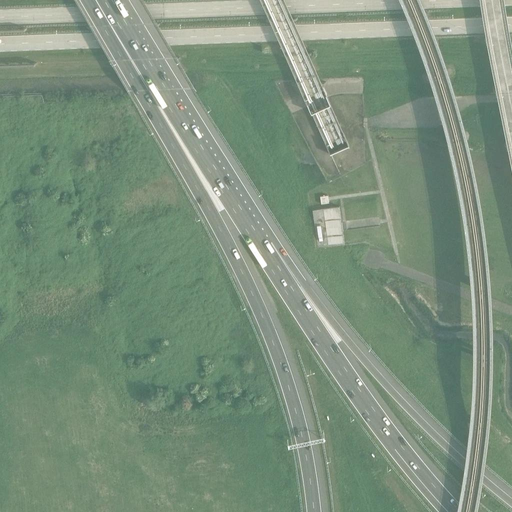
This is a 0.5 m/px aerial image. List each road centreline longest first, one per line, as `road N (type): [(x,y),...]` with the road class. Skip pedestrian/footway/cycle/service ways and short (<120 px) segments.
road 1 (secondary): [(0,44),(511,27)]
road 2 (secondary): [(480,0),(0,18)]
road 3 (motorway): [(315,511),(273,343),(154,79)]
road 4 (motorway): [(511,502),(405,407),(261,247)]
road 5 (motorway): [(395,445),(261,247)]
road 6 (motorway): [(261,247),(154,79)]
